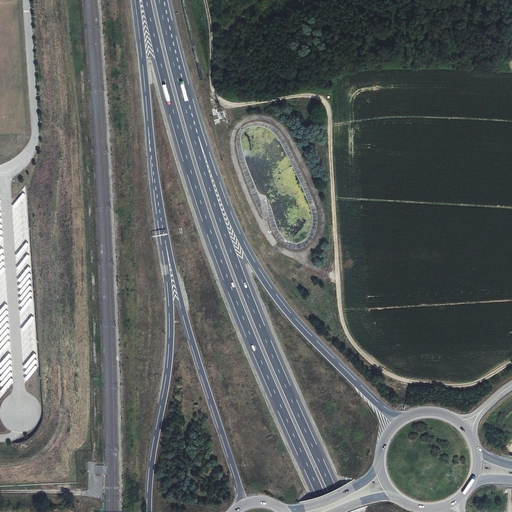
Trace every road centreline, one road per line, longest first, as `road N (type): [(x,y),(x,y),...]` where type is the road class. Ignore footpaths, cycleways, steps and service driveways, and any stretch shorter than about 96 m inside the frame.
road 1 (track): [(511,363),(463,388),(440,388),(392,378),(353,344),(337,299),(329,110),(307,95),(233,103),(219,96),(211,86),(205,0)]
road 2 (motorway): [(146,0),(231,289),(328,511)]
road 3 (motorway): [(342,511),(242,281),(194,140)]
road 4 (motorway): [(400,420),(274,295),(194,140)]
road 5 (motorway): [(165,233),(239,506)]
road 6 (motorway): [(165,233),(170,357),(148,511)]
road 7 (motorway): [(137,0),(165,233)]
road 8 (motorway): [(194,140),(159,0)]
